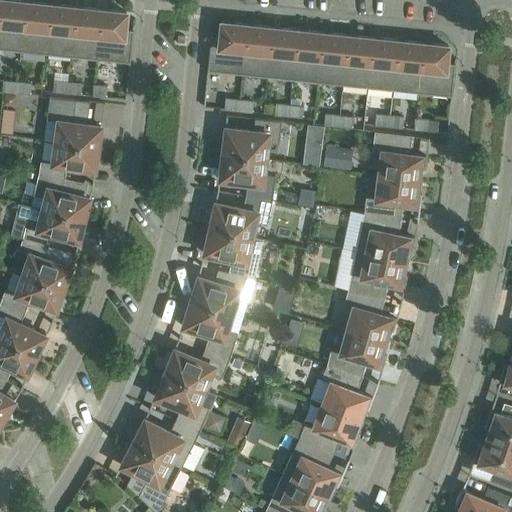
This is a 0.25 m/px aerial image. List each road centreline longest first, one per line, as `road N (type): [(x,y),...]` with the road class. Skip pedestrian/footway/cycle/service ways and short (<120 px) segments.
road 1 (residential): [(41,511),(87,448),(162,292),(183,207),(199,0)]
road 2 (residential): [(151,0),(138,145),(107,283),(76,364),(0,492)]
road 3 (residential): [(477,0),(434,287)]
road 4 (residential): [(434,287),(365,511)]
road 5 (residential): [(422,511),(456,424),(488,300)]
road 6 (residential): [(488,300),(511,174)]
